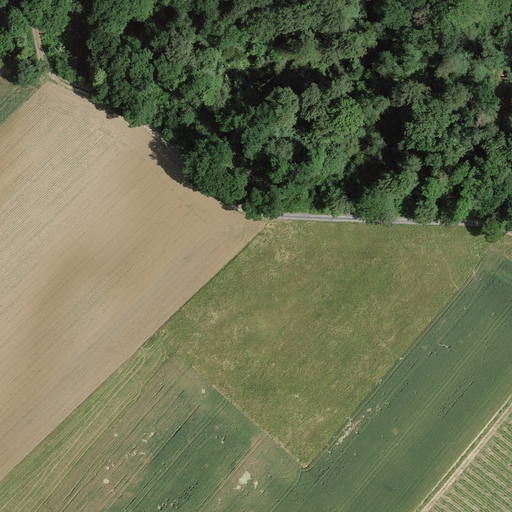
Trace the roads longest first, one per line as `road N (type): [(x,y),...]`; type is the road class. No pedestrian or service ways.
road 1 (track): [(39,0),(62,61),(241,216),(473,232)]
road 2 (track): [(511,121),(364,48),(159,0)]
road 3 (track): [(432,511),(511,407)]
